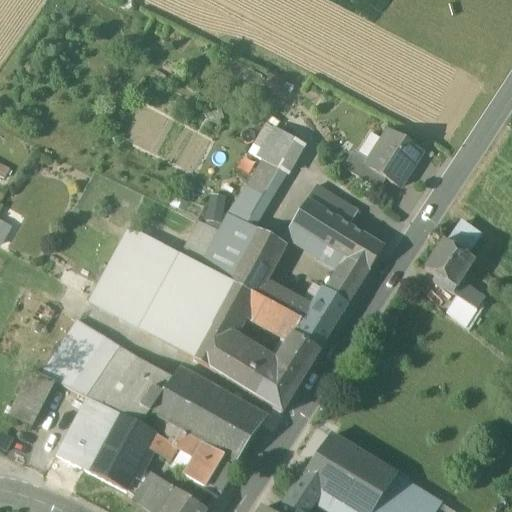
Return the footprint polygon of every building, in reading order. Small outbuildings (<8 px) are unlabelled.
[(218,138),(177,213),(198,224),(219,234),(228,217),(252,230),(301,147),(255,119),(239,149),(218,138)] [(383,143),(371,135),(358,155),(370,163),(366,169),(385,182),(398,190),(421,155),(388,134),(383,143)] [(358,155),(354,153),(343,171),(378,193),(385,182),(366,169),(370,163),(358,155)] [(0,174),(7,177),(11,166),(0,162),(0,174)] [(356,213),(316,189),(306,204),(338,223),(346,228),(356,213)] [(338,223),(306,204),(291,228),(322,248),(338,223)] [(219,234),(200,269),(228,284),(256,232),(252,230),(228,217),(219,234)] [(0,219),(0,243),(7,245),(14,225),(0,219)] [(346,228),(338,223),(322,248),(346,262),(334,280),(357,295),(368,277),(367,276),(383,252),(346,228)] [(181,257),(129,229),(87,306),(140,335),(159,299),(206,324),(223,293),(209,285),(208,286),(184,273),(185,271),(182,269),(186,262),(200,269),(219,234),(198,224),(181,257)] [(285,248),(256,232),(228,284),(257,300),(264,287),(285,248)] [(474,264),(444,244),(425,273),(436,280),(433,286),(452,298),(474,264)] [(228,284),(200,269),(186,262),(182,269),(185,271),(184,273),(208,286),(209,285),(223,293),(224,292),(252,307),(269,316),(270,318),(270,319),(265,328),(289,342),(274,366),(234,341),(216,376),(221,379),(282,415),(319,354),(293,337),(301,324),(299,323),(257,300),(228,284)] [(334,280),(312,313),(306,310),(299,323),(301,324),(293,337),(319,354),(357,295),(334,280)] [(306,310),(264,287),(257,300),(299,323),(306,310)] [(252,307),(224,292),(223,293),(206,324),(235,340),(247,319),(247,318),(252,307)] [(484,301),(469,292),(461,304),(476,313),(484,301)] [(206,324),(159,299),(140,335),(186,360),(206,324)] [(269,316),(252,307),(247,318),(265,328),(270,319),(270,318),(269,316)] [(77,323),(41,376),(70,392),(105,340),(77,323)] [(206,324),(186,360),(216,376),(234,341),(235,340),(206,324)] [(172,382),(105,340),(70,392),(87,401),(87,402),(157,439),(172,447),(181,433),(150,415),(172,382)] [(31,373),(8,418),(32,430),(55,385),(31,373)] [(264,423),(177,375),(172,382),(150,415),(204,446),(237,464),(264,423)] [(157,439),(87,402),(58,457),(57,457),(56,459),(58,459),(127,495),(132,485),(149,453),(157,439)] [(204,446),(181,433),(172,447),(173,447),(172,449),(177,450),(177,451),(194,461),(203,446),(204,446)] [(374,511),(397,479),(330,438),(302,481),(321,492),(320,494),(327,498),(350,511),(374,511)] [(172,447),(157,439),(149,453),(170,464),(177,451),(177,450),(172,449),(173,447),(172,447)] [(237,465),(203,446),(194,461),(184,478),(217,500),(237,465)] [(203,511),(153,479),(145,491),(137,503),(148,511),(203,511)] [(433,511),(439,504),(397,479),(374,511),(433,511)] [(302,481),(281,511),(308,511),(314,503),(320,494),(321,492),(302,481)] [(145,491),(132,485),(127,495),(137,503),(145,491)] [(320,494),(314,503),(321,507),(327,498),(320,494)]
